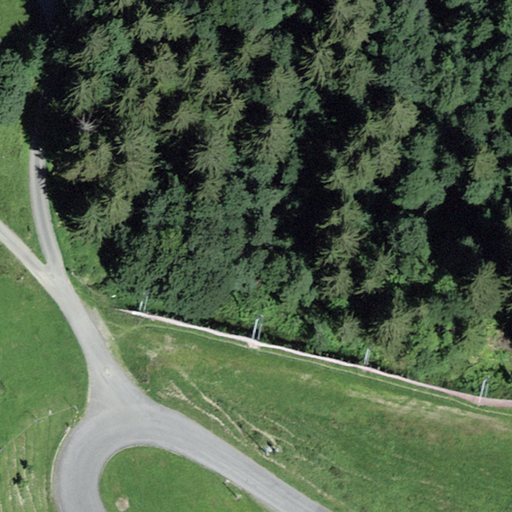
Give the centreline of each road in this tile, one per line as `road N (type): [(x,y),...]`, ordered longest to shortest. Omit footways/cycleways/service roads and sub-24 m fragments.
road 1 (track): [(82,338),(39,180),(55,49),(47,0)]
road 2 (tertiary): [(84,511),(76,490),(89,446),(106,430),(135,423),(181,435),(308,511)]
